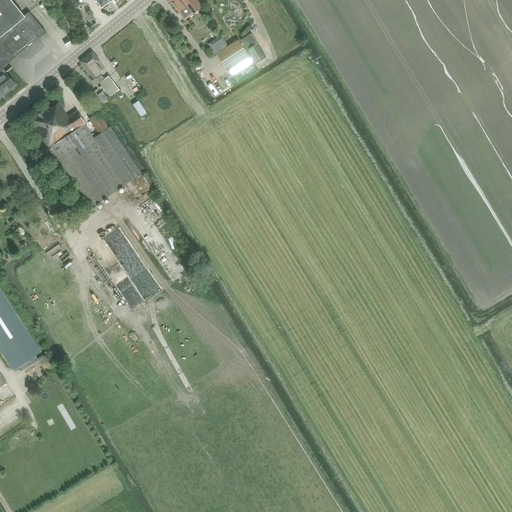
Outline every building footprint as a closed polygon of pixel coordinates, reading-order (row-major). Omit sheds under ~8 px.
[(0,0),(0,68),(1,68),(45,32),(28,12),(22,17),(20,15),(17,18),(1,0),(0,0)] [(94,0),(101,8),(112,0),(94,0)] [(193,13),(201,7),(196,0),(169,0),(178,11),(187,5),(193,13)] [(252,32),(239,40),(245,50),(246,49),(255,63),(267,56),(252,32)] [(239,39),(217,53),(231,75),(253,61),(245,50),(239,40),(239,39)] [(81,64),(93,78),(102,71),(96,64),(99,61),(92,52),(80,62),(81,64)] [(15,85),(1,68),(0,68),(0,97),(1,96),(0,95),(9,89),(9,90),(15,85)] [(96,79),(97,81),(110,97),(119,89),(108,76),(104,79),(101,75),(96,79)] [(97,95),(103,103),(108,99),(102,91),(97,95)] [(138,101),(132,105),(140,117),(147,112),(138,101)] [(124,184),(93,138),(84,124),(85,123),(77,111),(68,117),(58,103),(51,108),(49,106),(29,119),(49,148),(51,147),(91,207),(124,184)] [(108,128),(97,112),(88,119),(99,134),(108,128)] [(110,127),(93,138),(124,184),(141,173),(110,127)] [(134,273),(120,283),(104,295),(112,306),(142,284),(134,273)] [(0,350),(12,370),(40,352),(0,289),(0,350)]
